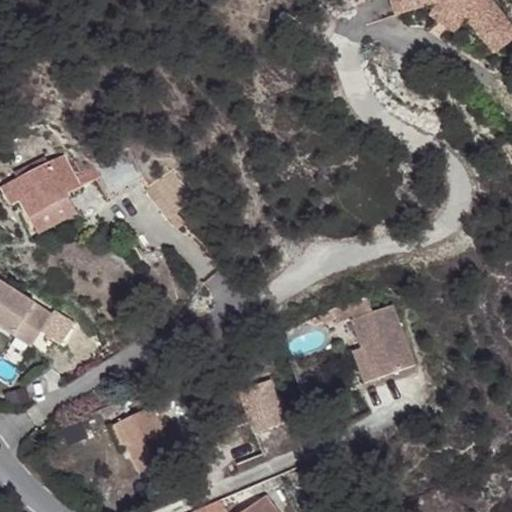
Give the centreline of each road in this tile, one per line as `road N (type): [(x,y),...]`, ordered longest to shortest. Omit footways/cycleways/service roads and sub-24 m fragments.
road 1 (unknown): [(355,76),(436,135),(459,170),(450,207),(424,233),(177,330),(0,418)]
road 2 (unknown): [(153,511),(425,387)]
